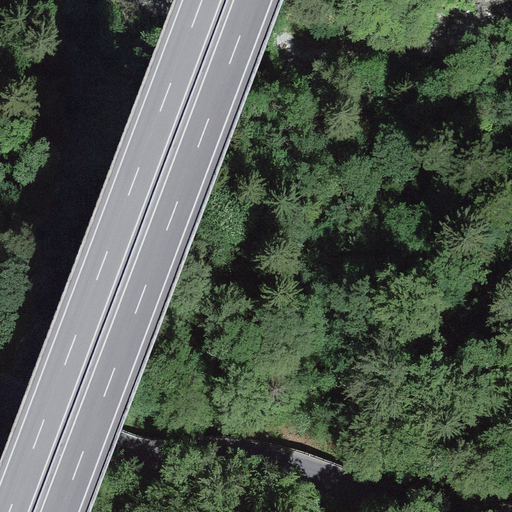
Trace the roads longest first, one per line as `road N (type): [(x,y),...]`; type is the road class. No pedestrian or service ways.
road 1 (motorway): [(200,0),(7,511)]
road 2 (motorway): [(59,511),(252,0)]
road 3 (tertiary): [(0,390),(124,456),(265,462),(413,511)]
